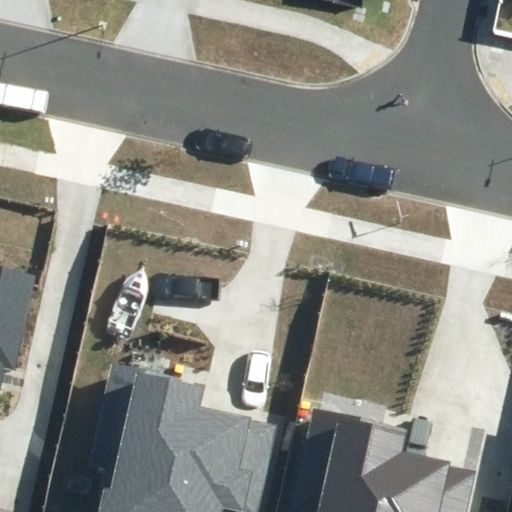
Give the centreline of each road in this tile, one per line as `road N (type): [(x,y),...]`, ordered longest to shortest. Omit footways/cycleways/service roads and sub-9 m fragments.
road 1 (residential): [(0,56),(420,150)]
road 2 (residential): [(455,0),(420,150)]
